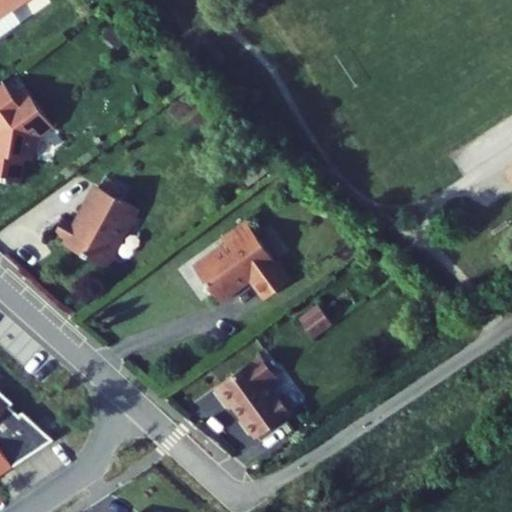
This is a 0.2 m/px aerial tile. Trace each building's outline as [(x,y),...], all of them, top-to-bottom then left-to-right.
[(0,0),(0,14),(19,0),(0,0)] [(16,91),(4,76),(0,78),(0,173),(23,177),(27,153),(35,154),(38,133),(56,120),(28,83),(16,91)] [(112,177),(111,179),(124,187),(125,184),(112,177)] [(124,187),(111,179),(106,188),(103,186),(81,226),(66,218),(59,232),(72,240),(70,245),(108,265),(128,228),(130,230),(138,217),(135,215),(140,206),(119,195),(124,187)] [(296,280),(251,219),(227,237),(232,243),(200,267),(226,301),(257,278),(271,298),(296,280)] [(326,307),(307,321),(318,336),(337,322),(326,307)] [(255,362),(221,387),(237,408),(239,406),(262,438),(296,412),(295,410),(296,404),(290,397),(285,396),(283,394),(280,396),(270,382),(281,375),(267,356),(256,364),(255,362)] [(0,405),(0,471),(40,445),(0,405)]
